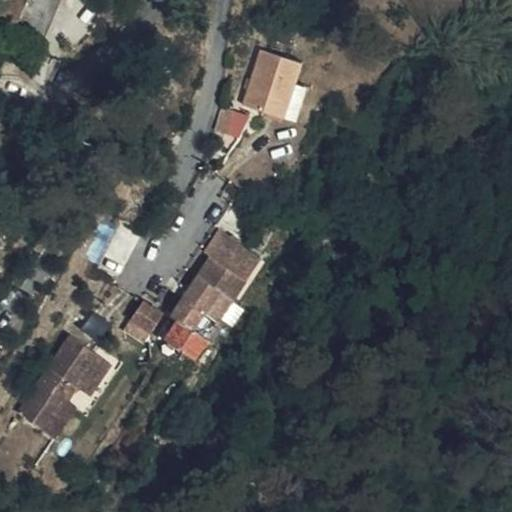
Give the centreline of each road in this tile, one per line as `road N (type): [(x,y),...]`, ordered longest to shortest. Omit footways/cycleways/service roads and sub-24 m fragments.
road 1 (unknown): [(222,0),(157,258),(167,267),(191,255),(220,184),(259,136)]
road 2 (unknown): [(0,195),(152,0)]
